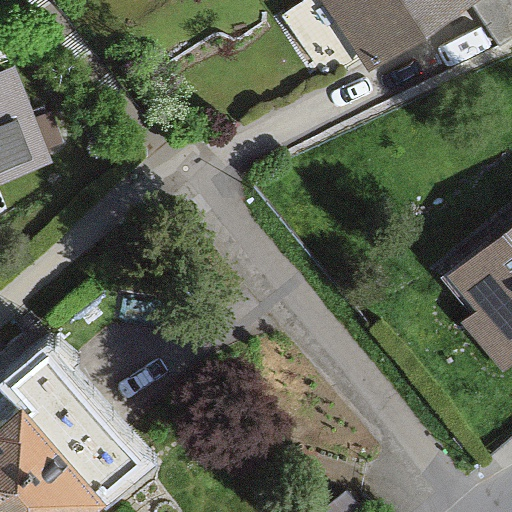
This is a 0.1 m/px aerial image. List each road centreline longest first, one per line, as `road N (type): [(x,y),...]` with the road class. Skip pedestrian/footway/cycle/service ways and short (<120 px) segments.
road 1 (residential): [(180,157),(465,511)]
road 2 (residential): [(180,157),(0,311)]
